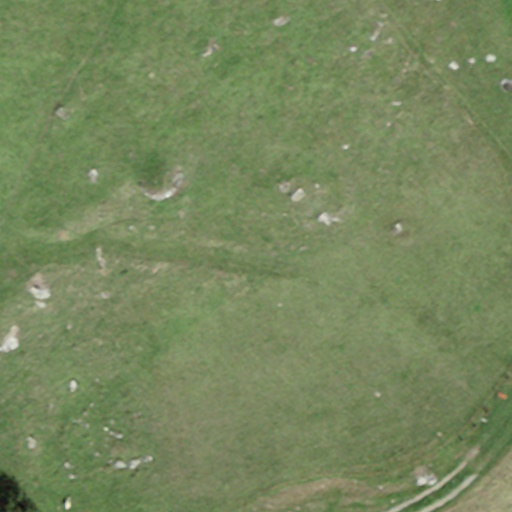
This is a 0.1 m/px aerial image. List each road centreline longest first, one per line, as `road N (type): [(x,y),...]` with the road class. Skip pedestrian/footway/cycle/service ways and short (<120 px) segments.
road 1 (track): [(409,511),(447,493),(511,434)]
road 2 (track): [(24,511),(120,505),(147,511)]
